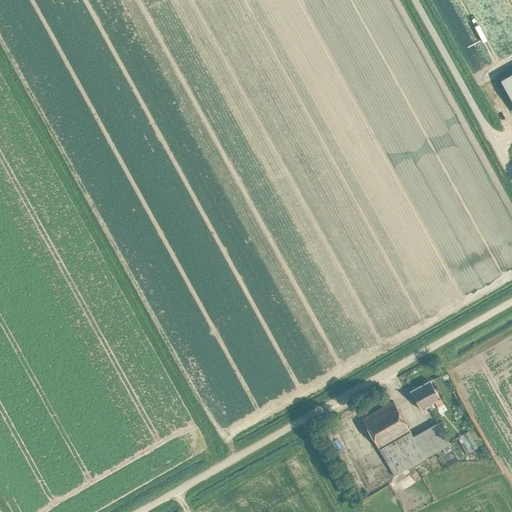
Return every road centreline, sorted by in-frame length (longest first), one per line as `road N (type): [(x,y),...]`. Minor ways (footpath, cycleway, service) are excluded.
road 1 (unclassified): [(137,511),(511,300)]
road 2 (unclassified): [(511,177),(414,0)]
